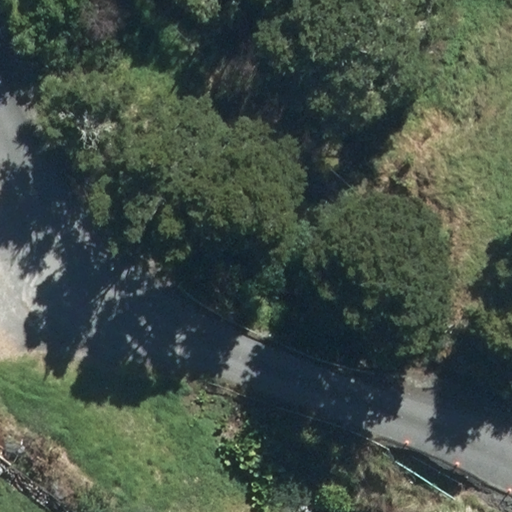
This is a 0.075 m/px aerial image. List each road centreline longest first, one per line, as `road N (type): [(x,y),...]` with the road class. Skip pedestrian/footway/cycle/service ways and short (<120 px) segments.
road 1 (unclassified): [(0,159),(62,241),(244,348)]
road 2 (residential): [(244,348),(511,454)]
